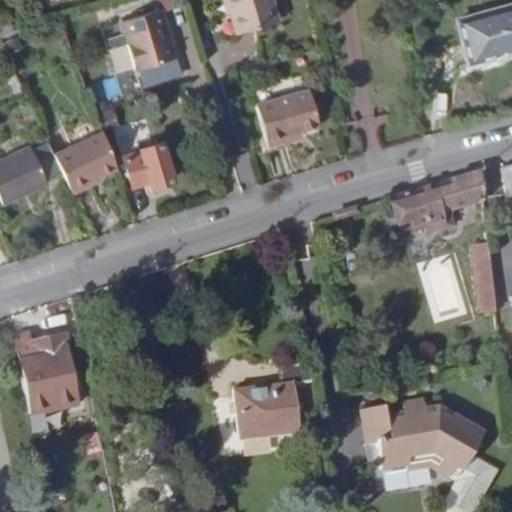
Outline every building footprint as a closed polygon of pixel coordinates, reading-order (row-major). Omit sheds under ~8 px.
[(260,0),(215,0),(217,6),(224,28),(265,16),(260,0)] [(511,6),(455,23),(468,66),(511,52),(511,6)] [(153,12),(112,25),(127,74),(169,61),(153,12)] [(280,137),(295,131),(313,125),(302,92),(251,109),(264,149),(282,143),(280,137)] [(297,138),(295,131),(280,137),(282,143),(297,138)] [(88,181),(111,170),(95,136),(51,156),(60,176),(69,195),(89,186),(88,181)] [(137,184),(150,181),(152,186),(171,180),(158,141),(139,147),(140,151),(128,155),(137,184)] [(29,146),(0,160),(0,198),(3,204),(46,185),(45,182),(60,176),(51,156),(45,143),(30,150),(29,146)] [(511,163),(498,167),(506,196),(511,194),(511,163)] [(426,236),(448,229),(442,211),(449,208),(480,199),(477,172),(431,184),(389,197),(401,230),(422,223),(426,236)] [(455,227),(449,208),(442,211),(448,229),(455,227)] [(417,263),(433,320),(465,311),(449,254),(417,263)] [(481,321),(494,320),(487,256),(474,258),(481,321)] [(12,337),(22,381),(39,378),(39,376),(79,367),(73,339),(66,340),(65,333),(31,340),(29,333),(12,337)] [(233,391),(238,433),(280,427),(281,436),(297,434),(291,384),(313,381),(310,362),(279,366),(281,385),(233,391)] [(376,444),(380,472),(405,468),(406,473),(426,469),(446,481),(453,469),(460,473),(484,431),(438,405),(425,407),(423,400),(400,403),(402,413),(385,417),(383,406),(358,410),(364,445),(376,444)] [(29,417),(33,434),(47,432),(43,414),(29,417)] [(280,427),(238,433),(239,441),(281,436),(280,427)]
